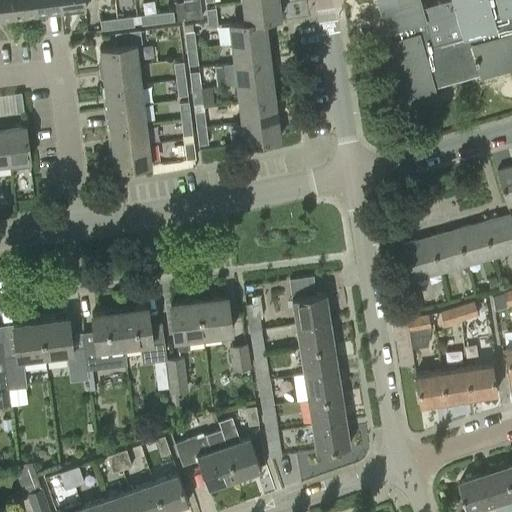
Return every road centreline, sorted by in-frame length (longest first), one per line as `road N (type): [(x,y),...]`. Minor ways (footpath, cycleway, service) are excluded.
road 1 (residential): [(404,464),(390,428),(349,175)]
road 2 (residential): [(82,226),(349,175)]
road 3 (residential): [(82,226),(62,70),(0,78)]
road 4 (residential): [(349,175),(511,132)]
road 5 (residential): [(349,175),(320,11)]
road 6 (residential): [(267,511),(404,464)]
